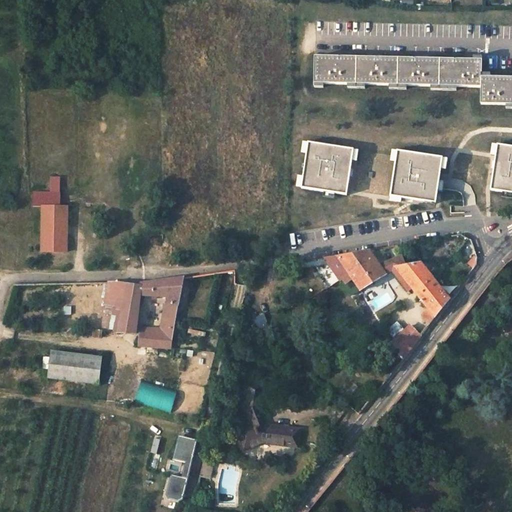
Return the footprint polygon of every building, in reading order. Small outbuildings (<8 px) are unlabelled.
[(313,57),(313,84),(322,84),(346,84),(355,85),(363,85),(388,85),(405,86),(429,86),(454,87),(480,87),(480,78),(480,73),(480,61),(471,61),(459,60),(419,59),(381,59),(338,58),(313,57)] [(480,87),(479,104),(504,105),(511,105),(511,78),(504,78),(489,78),(480,78),(480,87)] [(345,194),(350,148),(299,143),(295,189),(345,194)] [(511,146),(492,144),(486,190),(511,193),(511,146)] [(432,202),(438,157),(390,150),(384,196),(432,202)] [(67,252),(67,207),(60,207),(60,193),(33,193),(33,207),(41,207),(41,252),(67,252)] [(379,265),(369,251),(324,258),(339,280),(342,278),(353,295),(385,275),(379,265)] [(391,271),(396,268),(406,265),(401,256),(395,259),(394,258),(379,265),(385,275),(391,271)] [(420,262),(406,265),(396,268),(412,289),(428,309),(435,318),(449,299),(420,262)] [(407,292),(412,289),(396,268),(391,271),(407,292)] [(140,294),(166,297),(160,330),(140,329),(139,333),(137,345),(170,348),(182,278),(141,284),(141,286),(126,285),(114,282),(107,282),(103,305),(117,306),(117,309),(117,310),(122,311),(118,332),(136,333),(138,313),(140,294)] [(430,324),(435,318),(428,309),(422,316),(430,324)] [(409,326),(394,339),(405,356),(420,337),(409,326)] [(51,352),(48,377),(98,383),(101,358),(51,352)] [(132,401),(169,412),(175,392),(138,381),(132,401)] [(259,386),(244,384),(240,409),(246,424),(236,429),(245,450),(263,442),(296,447),(299,430),(263,425),(256,407),(259,386)] [(197,440),(178,435),(172,460),(185,463),(182,477),(171,475),(166,495),(169,500),(178,502),(183,499),(197,440)]
